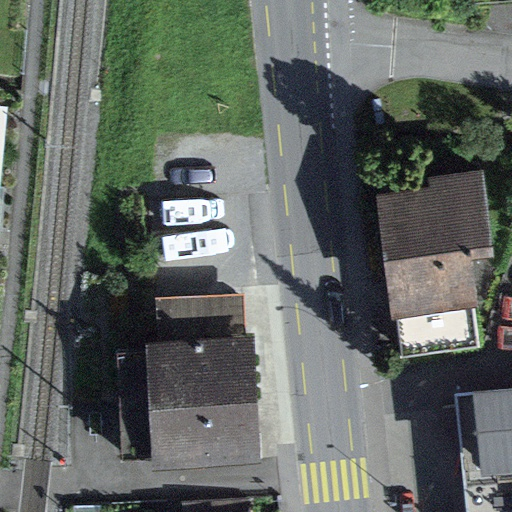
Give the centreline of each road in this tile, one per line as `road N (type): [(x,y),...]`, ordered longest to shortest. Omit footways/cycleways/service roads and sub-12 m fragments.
road 1 (primary): [(296,30),(340,511)]
road 2 (residential): [(296,30),(511,63)]
